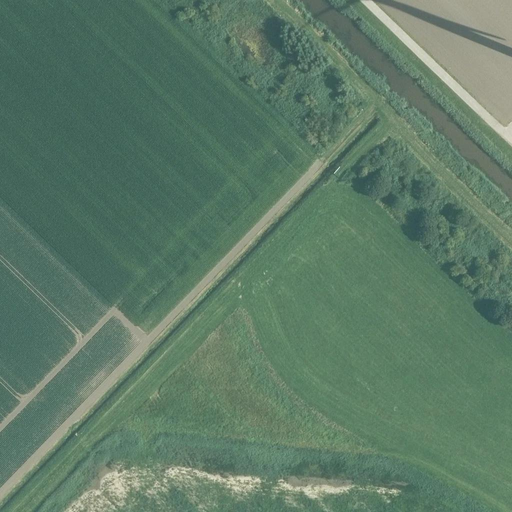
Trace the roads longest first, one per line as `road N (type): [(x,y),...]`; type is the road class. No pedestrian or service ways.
road 1 (track): [(271,0),(511,236)]
road 2 (track): [(365,0),(511,140)]
